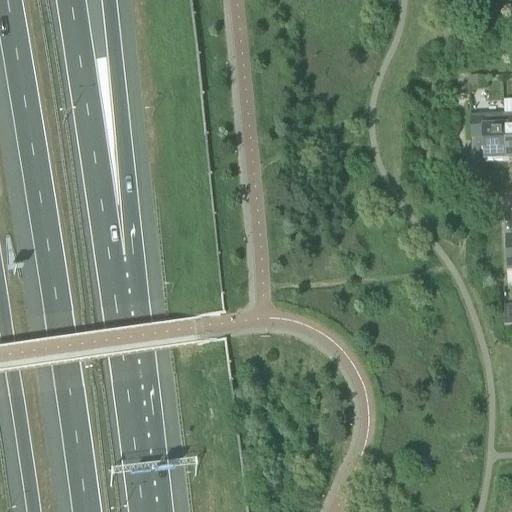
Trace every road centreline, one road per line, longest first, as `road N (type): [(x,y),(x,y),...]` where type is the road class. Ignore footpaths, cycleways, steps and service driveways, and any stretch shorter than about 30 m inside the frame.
road 1 (motorway): [(5,0),(80,511)]
road 2 (motorway): [(117,265),(71,0)]
road 3 (motorway): [(117,265),(108,0)]
road 4 (motorway): [(146,511),(117,265)]
road 5 (motorway): [(0,336),(25,511)]
